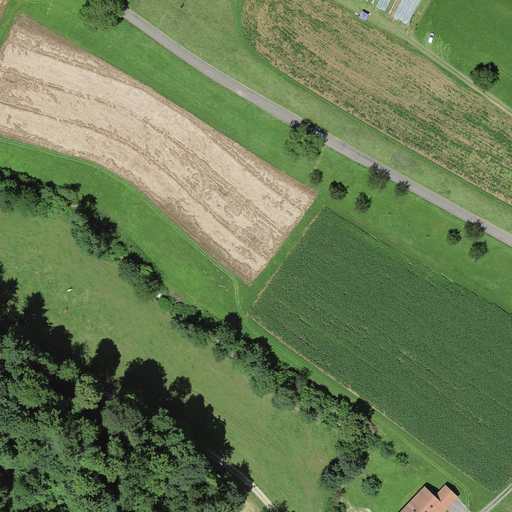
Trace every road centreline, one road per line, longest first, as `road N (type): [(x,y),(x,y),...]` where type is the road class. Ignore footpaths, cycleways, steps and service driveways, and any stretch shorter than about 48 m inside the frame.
road 1 (unclassified): [(511,241),(218,75),(108,0)]
road 2 (track): [(270,511),(227,466),(0,320)]
